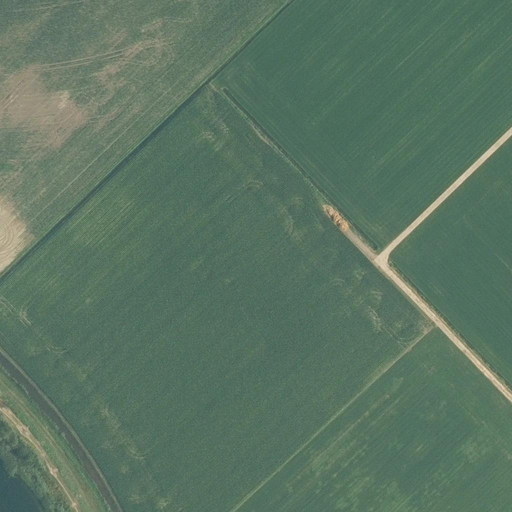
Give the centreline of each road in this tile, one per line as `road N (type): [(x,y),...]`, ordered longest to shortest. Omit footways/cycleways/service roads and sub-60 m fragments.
road 1 (track): [(511,399),(383,263),(511,131)]
road 2 (track): [(77,511),(0,413)]
